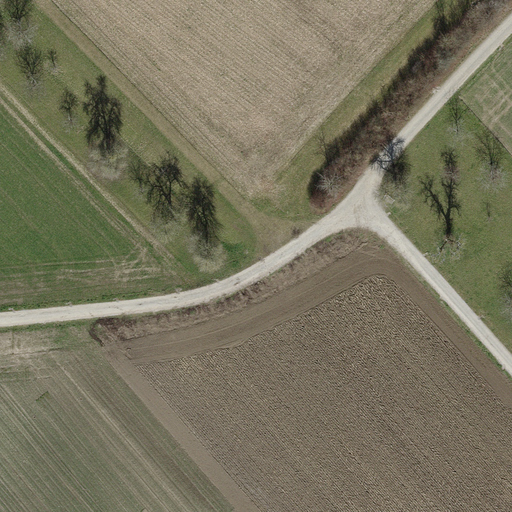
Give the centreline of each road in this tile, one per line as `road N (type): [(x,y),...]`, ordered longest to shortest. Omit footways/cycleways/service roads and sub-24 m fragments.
road 1 (track): [(0,321),(146,307),(243,282),(360,193)]
road 2 (track): [(360,193),(511,367)]
road 3 (track): [(360,193),(511,21)]
